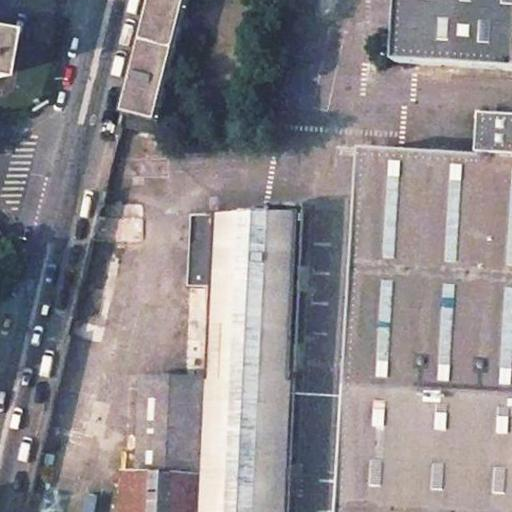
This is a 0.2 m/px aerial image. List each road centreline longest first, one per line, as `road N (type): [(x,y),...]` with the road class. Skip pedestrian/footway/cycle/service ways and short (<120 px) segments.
road 1 (tertiary): [(0,453),(66,181)]
road 2 (tertiary): [(66,181),(110,0)]
